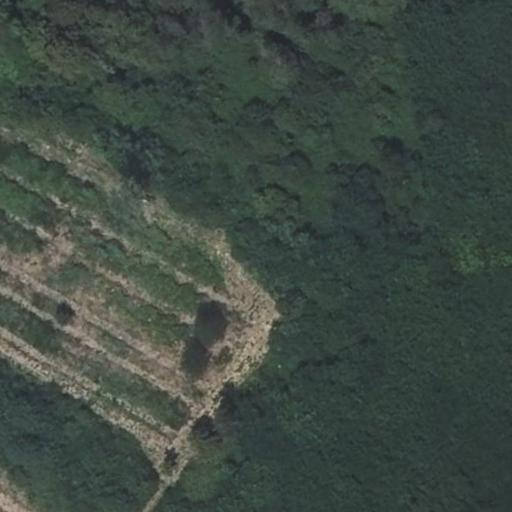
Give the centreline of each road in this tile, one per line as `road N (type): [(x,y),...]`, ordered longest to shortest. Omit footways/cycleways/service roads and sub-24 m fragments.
road 1 (track): [(511,414),(449,385),(348,301),(289,220),(241,214),(163,243)]
road 2 (track): [(54,511),(87,438),(124,313),(163,243)]
